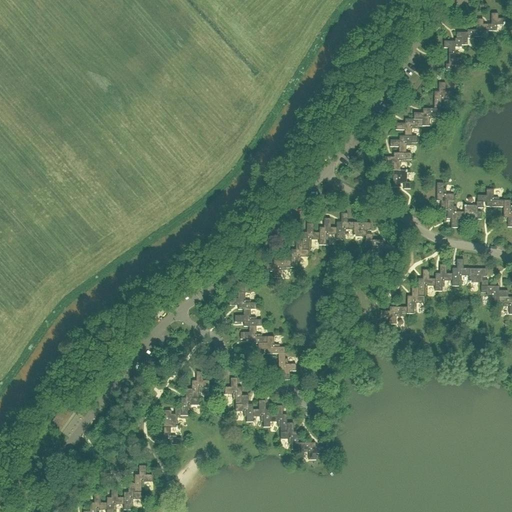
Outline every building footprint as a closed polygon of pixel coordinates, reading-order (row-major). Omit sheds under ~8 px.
[(497,19),(497,14),(490,14),(490,25),(482,25),(482,20),(476,20),(476,31),(467,31),(467,33),(456,33),(456,40),(454,40),(454,42),(444,42),(444,49),(449,49),(449,65),(445,65),(445,72),(454,72),(454,65),(461,65),(461,59),(455,59),(455,54),(455,48),(461,48),(461,46),(467,46),(467,39),(473,39),(473,37),(482,37),(482,31),(488,31),(496,31),(496,25),(503,25),(503,24),(504,24),(504,22),(503,22),(503,19),(497,19)] [(445,83),(438,83),(438,92),(434,92),(433,110),(422,109),(422,114),(413,114),(413,120),(405,120),(404,124),(396,124),(395,131),(404,131),(404,137),(399,137),(399,141),(390,141),(390,148),(399,148),(398,154),(393,154),(393,158),(384,158),(384,165),(393,165),(392,188),(400,188),(400,184),(403,184),(403,190),(410,190),(410,183),(406,183),(406,171),(400,171),(400,163),(405,163),(405,160),(411,160),(411,154),(406,154),(406,146),(410,146),(410,144),(416,144),(417,137),(411,137),(412,129),(416,129),(416,127),(429,127),(429,119),(434,119),(434,116),(440,116),(440,104),(443,104),(443,99),(451,100),(451,92),(445,92),(445,83)] [(444,184),(437,184),(436,202),(441,202),(440,211),(447,211),(446,219),(451,219),(451,228),(457,229),(458,220),(481,220),(481,212),(477,212),(477,209),(483,209),(483,203),(486,203),(486,207),(503,208),(503,219),(507,219),(507,228),(511,227),(511,207),(510,207),(510,201),(498,201),(498,198),(493,198),(494,190),(486,190),(486,196),(477,196),(477,202),(476,202),(476,206),(464,206),(464,213),(456,212),(456,208),(454,208),(454,195),(446,195),(446,190),(443,190),(444,184)] [(347,222),(347,214),(340,214),(340,223),(336,223),(336,228),(330,228),(330,219),(323,219),(323,228),(319,228),(319,233),(313,233),(313,224),(306,224),(306,233),(302,233),(302,242),(295,242),(295,250),(291,250),(291,261),(273,261),(273,266),(264,265),(264,272),(273,272),(273,279),(280,279),(280,271),(285,271),(285,268),(297,268),(298,262),(300,262),(300,258),(308,258),(308,245),(311,245),(311,240),(319,240),(319,246),(325,246),(326,240),(328,240),(328,235),(336,235),(336,240),(342,240),(342,234),(345,234),(345,230),(352,230),(352,236),(364,236),(364,246),(370,246),(370,249),(375,249),(375,257),(382,256),(382,250),(391,250),(391,243),(382,243),(382,239),(371,239),(371,233),(366,233),(366,230),(370,230),(370,222),(347,222)] [(463,260),(456,260),(456,269),(452,269),(452,274),(446,274),(446,265),(439,265),(439,274),(435,274),(434,279),(429,279),(429,271),(422,270),(422,279),(418,279),(417,288),(411,288),(411,296),(407,296),(406,307),(389,307),(389,311),(380,311),(380,318),(389,318),(389,324),(396,324),(396,317),(401,317),(401,314),(413,314),(413,308),(416,308),(416,304),(424,304),(424,291),(427,291),(427,287),(434,287),(434,292),(441,292),(441,286),(444,286),(444,281),(451,282),(451,287),(458,287),(458,281),(461,281),(461,276),(468,277),(468,283),(481,283),(480,293),(486,294),(486,296),(491,296),(491,304),(503,305),(503,307),(508,307),(508,315),(511,315),(511,297),(507,298),(507,291),(498,291),(498,287),(487,287),(487,281),(482,281),(482,277),(486,277),(486,270),(463,269),(463,260)] [(246,283),(239,283),(239,299),(230,299),(230,306),(239,306),(239,310),(244,310),(244,316),(235,316),(235,323),(244,323),(244,327),(249,327),(249,333),(241,333),(241,340),(250,340),(250,344),(258,344),(258,350),(267,350),(267,355),(278,355),(278,372),(283,372),(283,381),(289,381),(289,372),(296,372),(296,365),(288,365),(288,360),(285,360),(285,348),(279,348),(279,345),(274,345),(274,337),(261,337),(261,335),(257,335),(257,327),(262,327),(262,320),(256,320),(256,318),(251,318),(251,310),(257,310),(257,304),(251,304),(251,301),(246,301),(246,283)] [(203,373),(196,372),(196,381),(191,381),(191,390),(185,390),(185,398),(180,398),(180,409),(174,409),(174,415),(171,415),(171,411),(163,410),(163,434),(154,433),(154,440),(163,441),(163,445),(180,445),(180,439),(174,438),(174,436),(170,436),(170,428),(176,428),(177,416),(187,417),(187,411),(189,411),(189,406),(197,406),(198,393),(200,393),(200,389),(208,389),(208,382),(202,382),(203,373)] [(238,379),(231,379),(231,387),(225,387),(225,395),(233,395),(233,399),(235,400),(235,412),(243,412),(243,417),(246,417),(246,423),(253,423),(253,418),(260,417),(260,422),(263,422),(263,428),(269,428),(269,423),(277,423),(277,427),(280,427),(280,440),(288,440),(288,445),(290,445),(290,451),(303,451),(303,454),(307,454),(307,462),(315,462),(315,455),(323,455),(323,448),(314,448),(314,444),(297,444),(297,433),(293,433),(293,424),(286,424),(286,415),(282,415),(282,406),(275,406),(275,415),(269,415),(269,410),(265,410),(265,401),(258,401),(258,410),(253,410),(253,405),(248,405),(248,396),(242,396),(242,388),(238,388),(238,379)] [(147,467),(140,467),(140,476),(136,476),(136,484),(130,484),(129,493),(125,493),(125,498),(119,498),(119,490),(112,490),(112,499),(108,499),(108,504),(102,504),(102,495),(95,495),(95,504),(91,504),(90,511),(100,511),(108,511),(107,511),(114,511),(115,510),(117,510),(117,506),(125,506),(125,511),(132,511),(132,505),(135,505),(135,500),(143,500),(143,488),(145,488),(146,483),(154,483),(154,476),(147,476),(147,467)]
